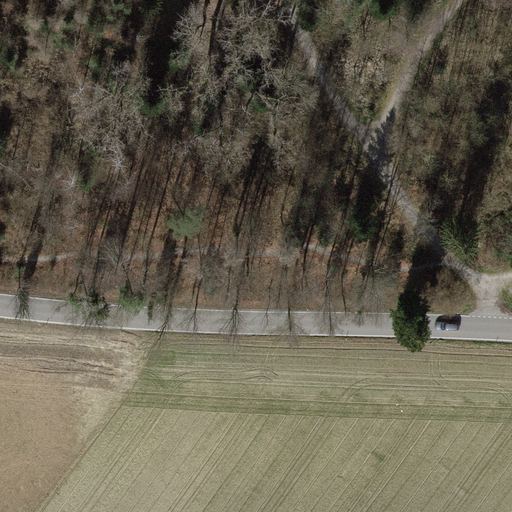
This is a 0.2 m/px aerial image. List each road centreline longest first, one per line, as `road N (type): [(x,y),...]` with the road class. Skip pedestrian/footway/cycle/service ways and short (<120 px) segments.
road 1 (tertiary): [(511,328),(126,318),(0,306)]
road 2 (track): [(293,0),(332,96),(420,224),(475,278),(495,327)]
road 3 (track): [(383,169),(411,60),(460,0)]
